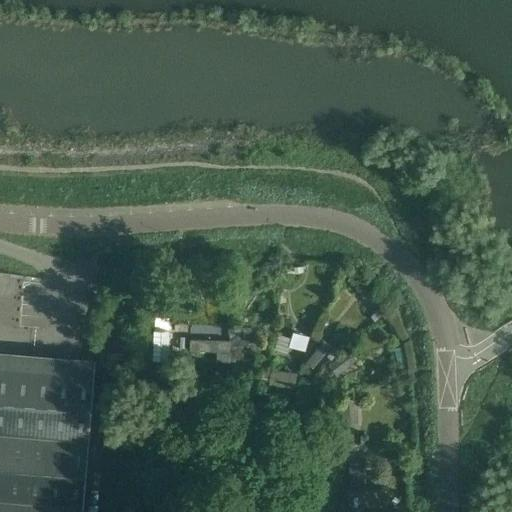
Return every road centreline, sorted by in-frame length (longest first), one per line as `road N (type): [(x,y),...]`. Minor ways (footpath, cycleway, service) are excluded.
road 1 (unclassified): [(451,368),(443,320),(419,276),(367,235),(320,220),(0,225)]
road 2 (unclassified): [(453,511),(451,368)]
